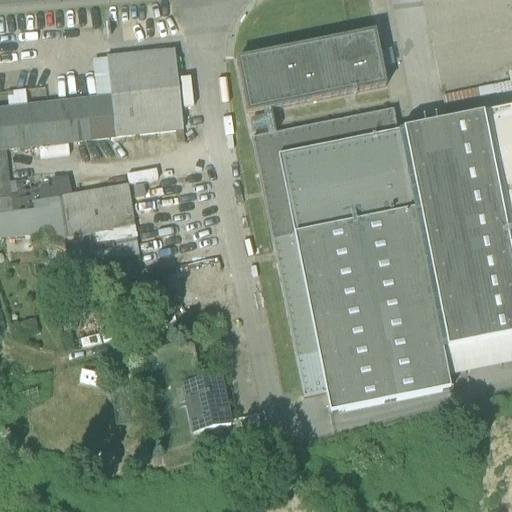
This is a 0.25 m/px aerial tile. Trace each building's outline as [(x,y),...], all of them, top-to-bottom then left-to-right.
[(374,35),(319,46),(330,101),(385,90),(385,89),(386,88),(382,68),(390,66),(387,55),(380,56),(376,36),(375,36),(374,35)] [(247,117),(264,114),(271,113),(330,101),(319,46),(236,62),(247,117)] [(108,75),(111,100),(115,140),(183,133),(174,53),(107,61),(108,75)] [(92,62),(94,77),(108,75),(107,61),(92,62)] [(111,100),(108,75),(94,77),(96,102),(111,100)] [(7,94),(8,111),(27,109),(25,93),(7,94)] [(0,152),(5,152),(115,140),(111,100),(96,102),(27,109),(8,111),(0,112),(0,152)] [(511,111),(483,118),(511,262),(511,111)] [(274,136),(279,160),(398,136),(398,135),(394,112),(275,136),(274,136)] [(267,131),(268,138),(274,136),(275,136),(271,113),(264,114),(265,121),(251,124),(253,134),(267,131)] [(511,262),(483,118),(398,135),(398,136),(413,213),(414,213),(442,353),(511,339),(511,262)] [(252,141),(272,243),(294,238),(295,238),(279,160),(274,136),(268,138),(252,141)] [(279,160),(295,238),(414,214),(413,213),(398,136),(279,160)] [(50,256),(66,253),(114,245),(137,241),(128,188),(71,198),(33,204),(34,212),(12,215),(9,185),(6,159),(0,159),(0,242),(47,240),(50,256)] [(68,179),(9,185),(12,215),(34,212),(33,204),(71,198),(68,179)] [(414,213),(413,213),(414,214),(295,238),(294,238),(318,357),(326,396),(330,416),(450,392),(447,379),(442,353),(414,213)] [(318,357),(294,238),(272,243),(296,361),(318,357)] [(139,257),(137,241),(114,245),(116,261),(139,257)] [(116,261),(114,245),(66,253),(69,269),(116,261)] [(511,366),(511,339),(442,353),(447,379),(511,366)] [(304,401),(326,396),(318,357),(296,361),(304,401)] [(183,386),(194,436),(231,428),(220,378),(183,386)]
